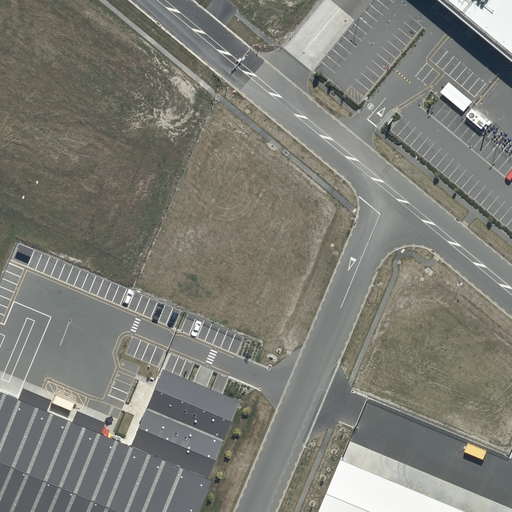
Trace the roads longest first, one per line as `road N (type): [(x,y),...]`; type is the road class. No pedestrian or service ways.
road 1 (unclassified): [(256,511),(389,191)]
road 2 (unclassified): [(159,0),(389,191)]
road 3 (unclassified): [(389,191),(511,293)]
